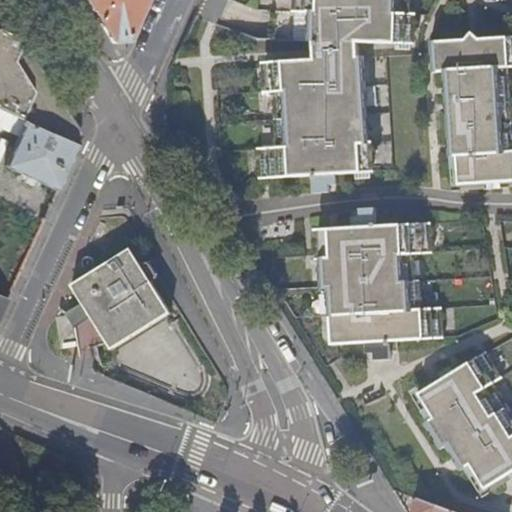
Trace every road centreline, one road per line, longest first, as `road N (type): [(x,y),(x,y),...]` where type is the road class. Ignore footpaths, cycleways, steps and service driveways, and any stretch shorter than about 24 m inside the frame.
road 1 (residential): [(192,235),(264,214),(511,200)]
road 2 (secondary): [(285,507),(281,402),(192,235)]
road 3 (residential): [(121,114),(0,361)]
road 4 (tertiary): [(285,507),(136,446)]
road 5 (tertiary): [(136,446),(0,393)]
road 6 (secondary): [(192,235),(121,114)]
road 7 (secondary): [(121,114),(48,0)]
road 8 (residential): [(174,0),(121,114)]
